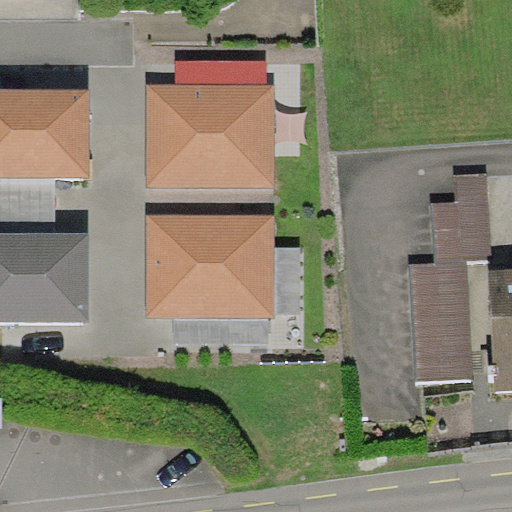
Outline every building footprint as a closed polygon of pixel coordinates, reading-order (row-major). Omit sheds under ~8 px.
[(177,85),(148,85),(147,137),(147,186),(275,187),(276,85),(268,85),(268,63),(177,62),(177,85)] [(91,90),(0,89),(0,177),(55,178),(91,178),(91,132),(91,90)] [(487,174),(456,175),(457,202),(432,203),(435,262),(435,266),(467,265),(466,260),(491,259),(487,174)] [(0,177),(0,232),(55,233),(55,178),(0,177)] [(274,215),(148,215),(149,281),(149,317),(171,317),(172,344),(269,343),(269,316),(275,316),(274,215)] [(89,277),(89,233),(55,233),(0,232),(0,321),(89,322),(89,277)] [(472,379),(467,265),(435,266),(435,262),(410,263),(416,382),(472,379)] [(511,269),(491,270),(495,391),(511,390),(511,269)]
